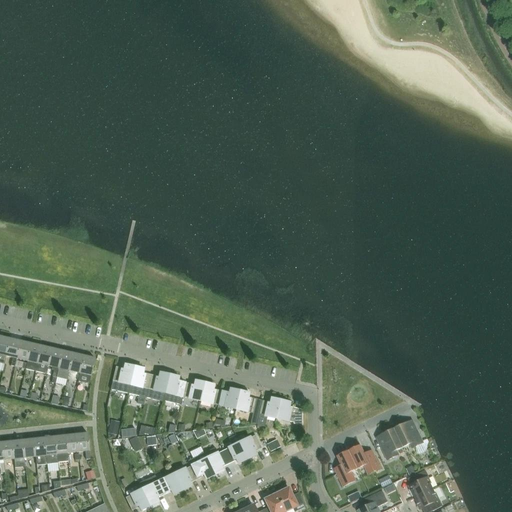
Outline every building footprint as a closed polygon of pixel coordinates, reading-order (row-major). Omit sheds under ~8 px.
[(10,339),(0,337),(0,363),(4,364),(6,357),(10,339)] [(15,366),(17,359),(21,342),(10,339),(6,357),(13,358),(11,366),(15,366)] [(31,344),(21,342),(17,359),(27,362),(31,344)] [(27,364),(26,370),(36,372),(38,364),(42,347),(31,344),(27,362),(27,364)] [(38,364),(36,372),(47,374),(48,367),(53,349),(42,347),(38,364)] [(53,349),(48,367),(52,368),(52,370),(54,370),(52,377),(54,377),(52,383),(56,384),(57,377),(59,369),(63,352),(53,349)] [(59,369),(57,377),(63,379),(68,380),(70,372),(74,354),(63,352),(59,369)] [(84,356),(74,354),(70,372),(75,373),(73,381),(78,382),(80,374),(84,356)] [(84,356),(80,374),(91,376),(95,359),(84,356)] [(130,385),(134,368),(124,366),(124,369),(116,367),(112,381),(110,390),(128,394),(130,385)] [(151,375),(143,373),(144,370),(134,368),(130,385),(128,394),(145,398),(148,389),(151,375)] [(165,394),(169,376),(159,374),(159,377),(151,375),(148,389),(145,398),(163,402),(165,394)] [(178,382),(179,378),(169,376),(165,394),(163,402),(181,406),(183,398),(186,383),(178,382)] [(194,385),(186,383),(183,398),(200,402),(204,384),(195,382),(194,385)] [(221,391),(213,390),(214,386),(204,384),(200,402),(218,406),(221,391)] [(229,393),(221,391),(218,406),(235,410),(239,392),(230,390),(229,393)] [(249,394),(239,392),(235,410),(253,414),(256,400),(248,398),(249,394)] [(276,419),(280,401),(271,399),(270,403),(262,401),(259,415),(276,419)] [(302,410),(289,407),(290,404),(280,401),(276,419),(293,423),(293,424),(302,426),(302,439),(293,443),(293,444),(302,439),(302,407),(302,410)] [(412,421),(395,430),(403,448),(411,444),(413,449),(423,444),(412,421)] [(116,437),(119,425),(111,423),(108,435),(116,437)] [(403,448),(395,430),(377,438),(388,460),(398,456),(396,451),(403,448)] [(87,434),(77,435),(79,453),(86,452),(86,459),(90,458),(89,451),(87,434)] [(77,435),(66,436),(68,454),(79,453),(77,435)] [(174,435),(168,438),(172,445),(177,442),(174,435)] [(66,436),(55,437),(57,455),(58,464),(69,462),(68,454),(66,436)] [(247,459),(256,455),(254,452),(261,449),(255,436),(239,443),(247,459)] [(55,437),(44,438),(46,456),(47,465),(58,464),(57,455),(55,437)] [(44,438),(33,439),(35,457),(36,466),(47,465),(46,456),(44,438)] [(23,441),(25,459),(35,457),(33,439),(23,441)] [(23,441),(12,442),(14,460),(25,459),(23,441)] [(12,442),(1,443),(3,461),(14,460),(12,442)] [(271,452),(280,448),(277,442),(268,446),(271,452)] [(236,461),(238,464),(247,459),(239,443),(223,451),(229,464),(236,461)] [(361,446),(349,451),(358,469),(364,466),(368,475),(381,469),(375,456),(368,460),(361,446)] [(202,447),(192,451),(194,457),(205,452),(202,447)] [(215,475),(223,471),(222,468),(229,464),(223,451),(218,453),(216,449),(205,454),(215,475)] [(358,469),(349,451),(337,457),(344,471),(337,475),(343,487),(356,481),(352,472),(358,469)] [(204,476),(205,480),(215,475),(205,454),(193,460),(195,464),(191,467),(197,480),(204,476)] [(191,487),(189,483),(197,480),(191,467),(174,474),(182,491),(191,487)] [(95,478),(93,471),(85,473),(87,480),(95,478)] [(415,498),(433,489),(425,471),(411,478),(413,483),(412,485),(409,487),(415,498)] [(158,482),(164,495),(171,492),(173,495),(182,491),(174,474),(158,482)] [(150,506),(158,502),(157,499),(164,495),(158,482),(154,475),(138,483),(142,490),(150,506)] [(41,486),(42,493),(50,491),(49,485),(41,486)] [(282,488),(275,492),(284,511),(286,511),(293,509),(294,511),(300,511),(305,510),(300,495),(294,499),(288,488),(283,490),(282,488)] [(415,498),(420,509),(423,508),(426,509),(427,511),(431,511),(442,507),(433,489),(415,498)] [(28,497),(28,490),(18,491),(19,500),(28,497)] [(150,506),(142,490),(125,498),(132,511),(139,508),(141,511),(150,506)] [(365,508),(357,511),(380,511),(378,507),(388,503),(382,491),(369,498),(372,504),(365,508)] [(269,510),(265,511),(284,511),(275,492),(268,495),(269,497),(264,500),(269,510)] [(348,497),(351,504),(357,501),(354,495),(348,497)]
